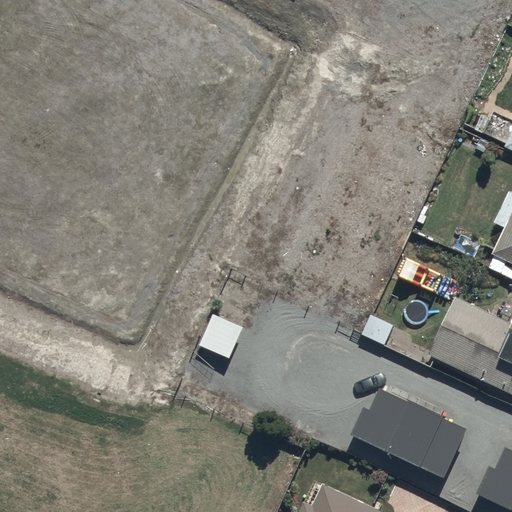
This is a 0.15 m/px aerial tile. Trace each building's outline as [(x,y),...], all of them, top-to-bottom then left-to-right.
[(494,227),(504,232),(492,258),(511,266),(511,198),(509,197),(494,227)] [(218,302),(197,349),(230,364),(243,334),(249,336),(256,319),(218,302)] [(511,328),(456,302),(429,359),(511,397),(511,328)] [(393,328),(370,318),(361,338),(384,348),(393,328)] [(368,417),(363,415),(351,441),(443,485),(466,437),(379,395),(368,417)] [(495,476),(490,473),(477,500),(503,511),(511,511),(511,458),(505,455),(495,476)] [(371,511),(321,490),(312,511),(303,507),(300,511),(371,511)]
